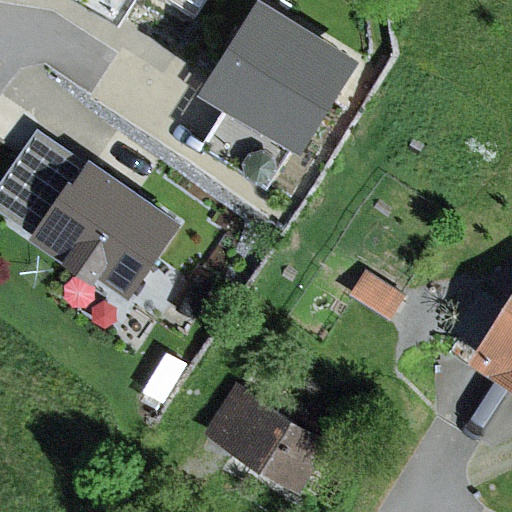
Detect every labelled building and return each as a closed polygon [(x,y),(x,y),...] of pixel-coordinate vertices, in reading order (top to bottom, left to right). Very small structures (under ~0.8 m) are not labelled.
[(112,0),(134,13),(141,0),(112,0)] [(357,68),(253,5),(191,106),(217,122),(200,150),(266,190),(284,159),(297,167),(357,68)] [(70,191),(85,169),(35,134),(0,184),(0,217),(31,238),(65,188),(70,191)] [(181,231),(87,167),(85,169),(70,191),(65,188),(31,238),(26,245),(92,290),(95,286),(128,309),(181,231)] [(404,299),(364,274),(348,299),(389,324),(404,299)] [(511,294),(463,373),(511,403),(511,294)] [(330,447),(234,389),(201,442),(297,500),(330,447)]
